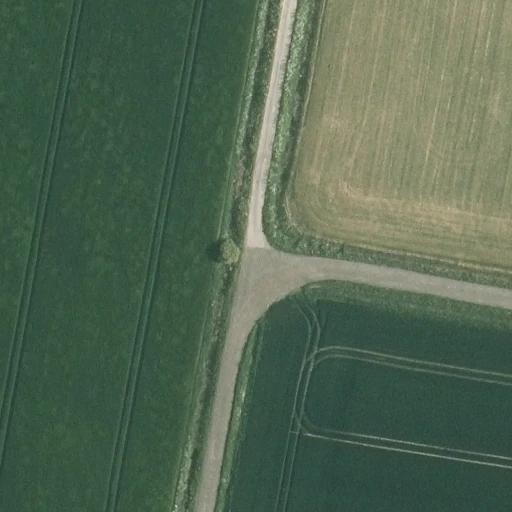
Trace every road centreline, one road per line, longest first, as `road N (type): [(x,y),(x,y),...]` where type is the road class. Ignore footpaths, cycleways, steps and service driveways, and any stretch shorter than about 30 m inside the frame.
road 1 (unclassified): [(241,265),(511,314)]
road 2 (unclassified): [(288,0),(241,265)]
road 3 (unclassified): [(241,265),(202,511)]
